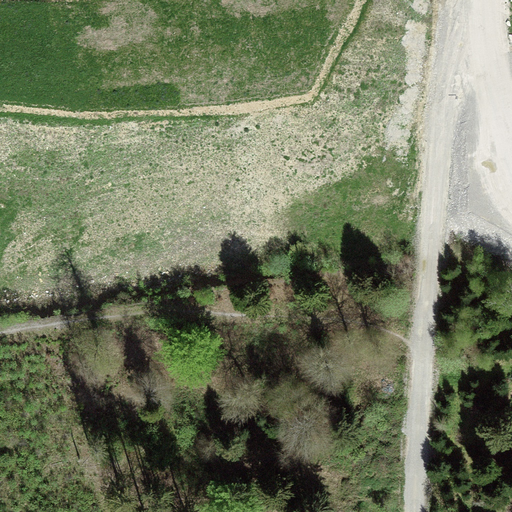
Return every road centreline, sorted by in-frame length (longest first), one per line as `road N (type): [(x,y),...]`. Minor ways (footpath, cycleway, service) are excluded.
road 1 (unknown): [(407,511),(427,203),(457,4)]
road 2 (track): [(511,140),(488,74),(488,0)]
